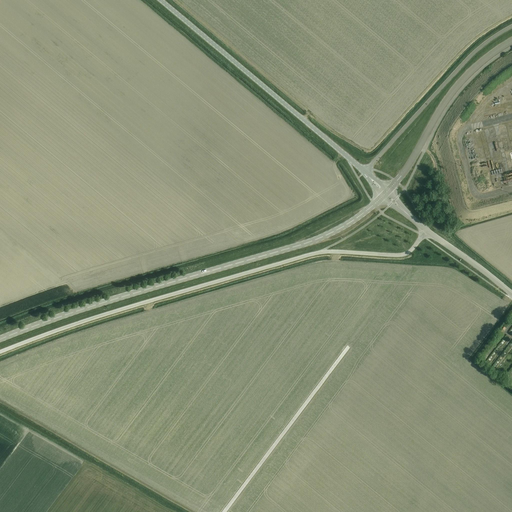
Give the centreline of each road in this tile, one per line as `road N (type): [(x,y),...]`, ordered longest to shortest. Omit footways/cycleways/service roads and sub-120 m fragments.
road 1 (unclassified): [(0,352),(319,252),(400,255),(424,230)]
road 2 (tertiary): [(0,339),(311,241),(385,193)]
road 3 (tertiary): [(365,171),(158,0)]
road 4 (unclassified): [(365,171),(473,53),(511,27)]
road 5 (unclassified): [(223,511),(345,350)]
road 6 (unclassified): [(385,193),(452,92),(511,39)]
